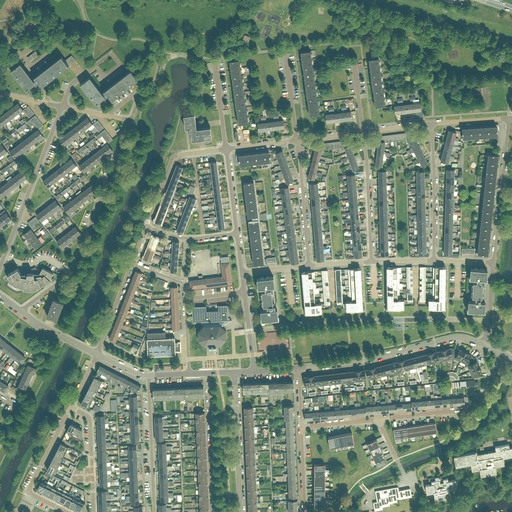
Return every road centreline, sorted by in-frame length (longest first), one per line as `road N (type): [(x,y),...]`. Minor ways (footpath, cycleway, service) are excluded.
road 1 (residential): [(20,311),(74,265),(129,121)]
road 2 (unclassified): [(298,367),(453,337),(482,343)]
road 3 (residential): [(0,265),(61,107)]
road 4 (residential): [(378,418),(472,407),(502,353)]
road 5 (residential): [(509,117),(493,261)]
road 6 (residential): [(66,511),(27,492),(72,407)]
road 7 (residential): [(239,511),(233,372)]
road 8 (residential): [(213,511),(207,373)]
road 9 (residential): [(434,260),(430,123)]
road 10 (residential): [(153,511),(148,375)]
road 11 (residential): [(364,131),(371,261)]
road 12 (residential): [(226,148),(172,157),(145,226)]
road 13 (residential): [(308,265),(296,140)]
